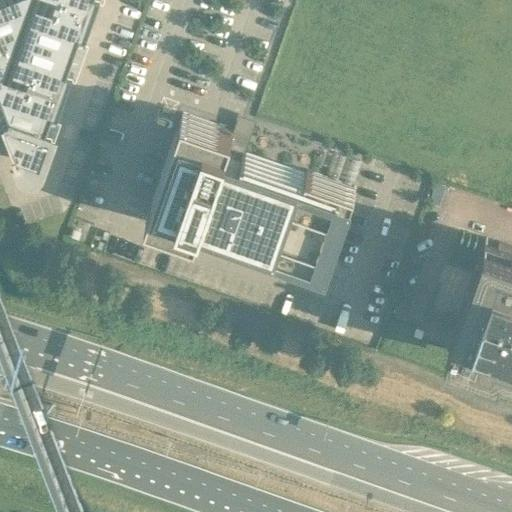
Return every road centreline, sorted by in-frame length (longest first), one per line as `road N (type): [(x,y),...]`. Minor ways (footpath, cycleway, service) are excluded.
road 1 (trunk): [(395,471),(0,338)]
road 2 (trunk): [(0,418),(268,506)]
